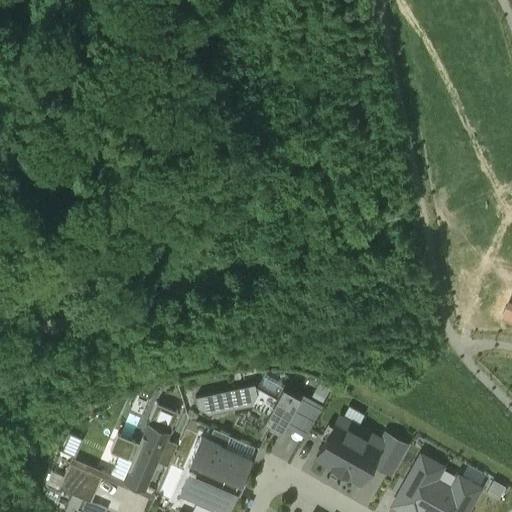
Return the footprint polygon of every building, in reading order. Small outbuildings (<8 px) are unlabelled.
[(208,410),(248,403),(265,411),(273,396),(254,387),(254,382),(196,393),(198,405),(208,410)] [(273,396),(265,411),(261,419),(279,428),(281,423),(297,394),(279,384),(273,396)] [(297,394),(281,423),(305,436),(324,403),(300,390),(297,394)] [(338,412),(313,458),(360,484),(372,464),(386,438),(380,435),(338,412)] [(148,420),(138,441),(135,439),(127,456),(131,458),(122,477),(144,488),(170,429),(148,420)] [(383,428),(380,435),(386,438),(372,464),(393,474),(410,442),(383,428)] [(199,436),(174,494),(217,511),(227,511),(251,458),(199,436)] [(420,450),(390,504),(404,511),(469,511),(484,485),(457,471),(455,474),(443,468),(446,463),(420,450)]
